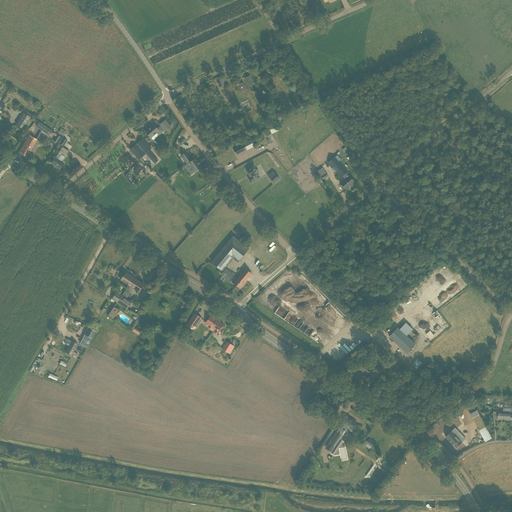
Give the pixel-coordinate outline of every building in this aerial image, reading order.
[(245,78),(249,86),(254,84),(250,75),(245,78)] [(243,82),(236,86),(238,91),(245,87),(243,82)] [(16,124),(23,129),(30,117),(24,113),(16,124)] [(45,133),(49,136),(52,131),(39,122),(36,127),(41,130),(45,133)] [(145,132),(151,138),(160,130),(154,124),(145,132)] [(170,126),(165,131),(172,137),(177,131),(170,126)] [(277,126),(264,133),(266,136),(267,136),(271,143),(276,141),(272,134),(279,130),(277,126)] [(59,132),(58,133),(61,135),(63,136),(64,134),(66,132),(67,131),(62,127),(61,129),(59,131),(59,132)] [(45,133),(41,130),(36,139),(40,142),(45,133)] [(19,152),(26,156),(36,140),(35,140),(29,136),(19,152)] [(151,148),(143,139),(130,150),(139,159),(146,154),(154,164),(158,160),(149,150),(151,148)] [(233,149),(237,156),(247,150),(243,143),(233,149)] [(51,163),(60,169),(63,163),(57,160),(60,156),(61,156),(63,152),(66,155),(69,151),(62,147),(51,163)] [(186,152),(180,156),(187,165),(189,164),(195,172),(203,167),(196,157),(192,160),(186,152)] [(335,157),(328,162),(332,167),(341,177),(342,176),(345,179),(340,183),(342,186),(345,189),(354,182),(351,178),(349,175),(348,175),(346,173),(347,172),(339,162),(335,157)] [(256,179),(259,177),(258,174),(259,173),(257,169),(256,170),(253,164),(249,167),(250,168),(247,170),(250,177),(249,178),(251,182),(256,180),(256,179)] [(322,180),(329,176),(324,167),(317,171),(322,180)] [(275,173),(270,178),(274,183),(279,178),(275,173)] [(212,262),(222,271),(233,258),(238,262),(249,249),(233,236),(212,262)] [(233,283),(240,288),(252,274),(246,269),(233,283)] [(221,274),(229,281),(233,276),(225,270),(221,274)] [(128,284),(132,287),(137,280),(125,272),(121,280),(128,284)] [(132,288),(139,292),(144,284),(137,280),(132,287),(128,284),(129,285),(127,288),(130,291),(132,288)] [(112,299),(116,302),(121,295),(117,292),(112,299)] [(116,302),(127,309),(132,301),(121,295),(116,302)] [(109,315),(113,318),(119,310),(114,307),(109,315)] [(186,327),(190,329),(192,326),(195,327),(201,318),(195,313),(188,323),(189,323),(186,327)] [(209,329),(212,332),(214,329),(213,328),(218,320),(211,316),(206,323),(211,326),(209,329)] [(215,334),(220,337),(223,332),(220,330),(224,324),(218,320),(213,328),(214,329),(218,331),(215,334)] [(88,327),(84,334),(84,335),(90,338),(91,338),(92,336),(95,331),(88,327)] [(389,336),(407,353),(415,344),(397,327),(389,336)] [(348,346),(351,350),(359,343),(356,339),(349,344),(349,345),(348,346)] [(65,353),(71,356),(77,344),(72,341),(65,353)] [(373,341),(370,344),(384,358),(388,354),(373,341)] [(233,348),(235,346),(227,342),(222,350),(230,354),(233,348)] [(328,353),(336,363),(344,356),(335,346),(328,353)] [(376,368),(381,371),(383,370),(384,371),(387,367),(386,367),(388,364),(386,363),(387,363),(383,360),(380,363),(376,368)] [(358,368),(367,374),(373,365),(368,362),(366,365),(362,362),(358,368)] [(483,395),(483,397),(483,401),(493,404),(496,402),(503,402),(503,410),(511,411),(511,408),(511,406),(511,398),(500,398),(500,396),(494,396),(483,395)] [(473,399),(479,410),(482,408),(476,397),(473,399)] [(434,430),(436,433),(447,425),(453,432),(457,428),(451,420),(457,416),(461,420),(464,418),(462,415),(463,414),(460,409),(441,424),(440,422),(437,425),(438,426),(434,430)] [(477,410),(470,413),(479,430),(486,427),(477,410)] [(493,412),(493,419),(498,419),(511,420),(511,411),(503,410),(502,410),(502,412),(493,412)] [(329,443),(328,444),(334,448),(331,452),(334,454),(342,442),(340,440),(343,435),(342,434),(344,431),(345,431),(345,430),(344,430),(348,425),(350,427),(349,428),(354,431),(355,430),(356,431),(358,427),(355,425),(356,422),(347,416),(344,420),(337,431),(329,443)] [(451,431),(446,437),(456,447),(462,442),(451,431)]
